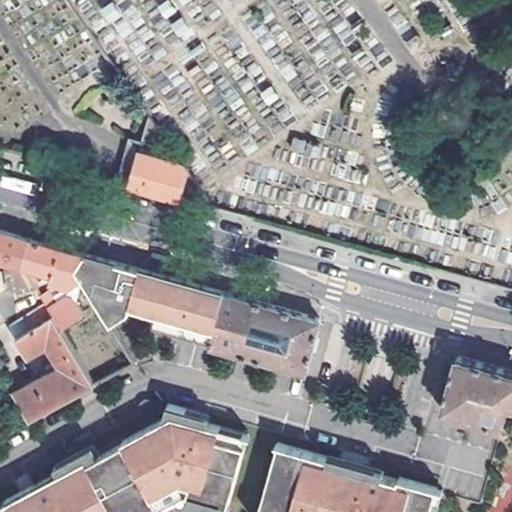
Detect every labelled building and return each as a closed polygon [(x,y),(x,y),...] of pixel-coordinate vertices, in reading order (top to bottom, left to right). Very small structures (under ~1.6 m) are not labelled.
[(146,142),(134,187),(183,200),(192,170),(153,116),(146,142)] [(135,138),(122,183),(134,187),(146,142),(135,138)] [(220,210),(209,195),(206,206),(220,210)] [(22,234),(0,227),(0,257),(11,261),(6,266),(7,287),(15,288),(20,297),(38,286),(24,264),(30,236),(22,234)] [(30,236),(24,264),(54,272),(53,280),(69,285),(83,277),(76,267),(85,251),(75,248),(30,236)] [(216,328),(226,291),(85,251),(76,267),(83,277),(105,313),(121,301),(128,303),(158,311),(216,328)] [(55,315),(62,326),(84,313),(75,296),(67,296),(58,301),(51,290),(43,294),(55,315)] [(235,293),(226,291),(216,328),(212,339),(211,345),(307,371),(314,345),(322,318),(235,293)] [(121,301),(105,313),(110,321),(127,307),(128,303),(121,301)] [(158,311),(155,323),(212,339),(216,328),(158,311)] [(62,326),(55,315),(19,337),(30,354),(50,342),(64,365),(17,394),(31,416),(95,381),(62,326)] [(511,370),(456,355),(441,408),(503,425),(508,406),(511,407),(511,370)] [(136,511),(157,501),(155,498),(183,483),(192,486),(190,494),(230,505),(248,446),(220,438),(223,427),(211,423),(197,419),(187,416),(189,409),(170,403),(166,418),(124,440),(126,442),(90,461),(88,456),(35,485),(37,489),(30,492),(24,495),(22,491),(0,502),(0,511),(136,511)] [(189,409),(187,416),(197,419),(211,423),(213,416),(189,409)] [(223,427),(220,438),(248,446),(251,435),(223,427)] [(261,511),(429,511),(430,511),(431,511),(432,511),(439,490),(401,479),(400,482),(384,477),(385,474),(370,470),(368,477),(354,473),(340,468),(342,462),(281,444),(261,511)] [(354,473),(368,477),(370,470),(342,462),(340,468),(354,473)] [(35,485),(22,491),(24,495),(30,492),(37,489),(35,485)] [(436,511),(443,492),(439,490),(432,511),(431,511),(430,511),(429,511),(436,511)]
